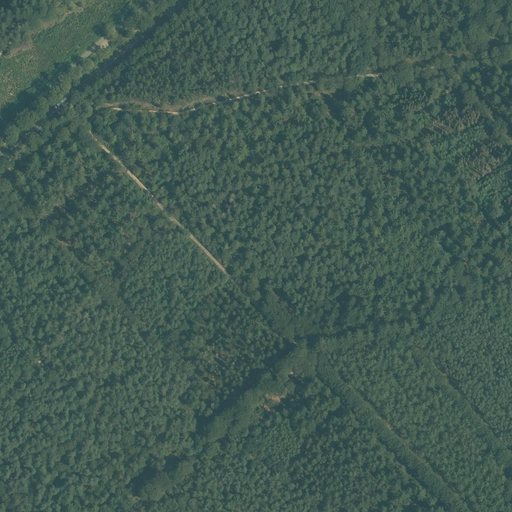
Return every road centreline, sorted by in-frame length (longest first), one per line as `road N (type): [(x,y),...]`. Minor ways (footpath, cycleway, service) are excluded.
road 1 (track): [(83,124),(102,108),(180,112),(306,82),(511,57)]
road 2 (primary): [(0,160),(187,0)]
road 3 (track): [(311,357),(431,325),(511,277)]
road 4 (track): [(311,357),(456,511)]
road 5 (unclassified): [(0,134),(154,0)]
road 6 (track): [(173,219),(311,357)]
road 7 (track): [(227,428),(202,392),(102,295)]
road 8 (track): [(34,367),(145,452),(166,479)]
road 9 (track): [(402,333),(511,465)]
road 10 (track): [(83,124),(173,219)]
road 11 (track): [(127,511),(227,428)]
road 12 (track): [(320,511),(227,428)]
